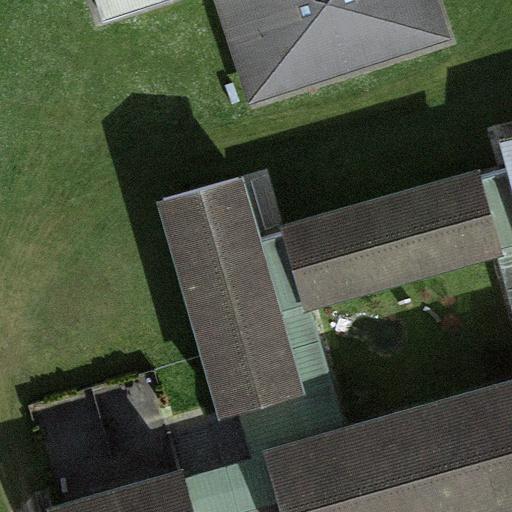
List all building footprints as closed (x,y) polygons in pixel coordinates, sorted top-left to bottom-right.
[(466,58),(448,0),(97,0),(109,41),(219,8),(253,121),(466,58)] [(511,140),(502,143),(511,178),(511,140)] [(473,171),(286,229),(309,301),(495,244),(473,171)] [(227,181),(157,203),(223,410),(293,388),(227,181)] [(511,511),(511,384),(269,449),(285,511),(511,511)] [(180,511),(173,478),(52,505),(53,511),(180,511)]
